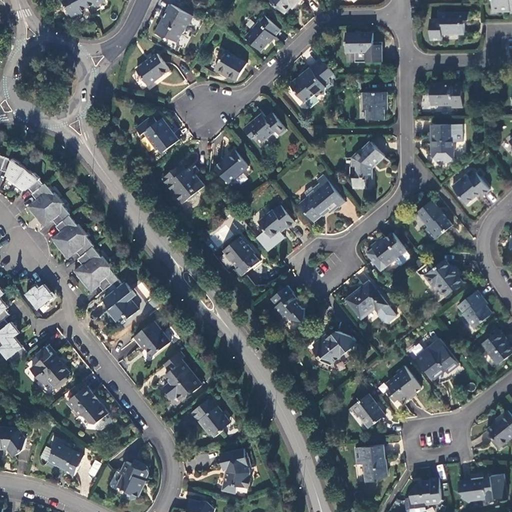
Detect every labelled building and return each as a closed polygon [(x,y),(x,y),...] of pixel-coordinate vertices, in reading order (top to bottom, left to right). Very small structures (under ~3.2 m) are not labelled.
[(62,0),(73,18),(82,14),(80,11),(93,4),(95,6),(103,2),(102,0),(62,0)] [(269,0),(284,14),(290,7),(292,9),(300,0),(269,0)] [(511,0),(491,0),(492,0),(492,10),(511,9),(511,0)] [(192,17),(170,5),(155,34),(164,38),(167,37),(174,42),(180,32),(182,31),(186,24),(188,25),(192,17)] [(468,13),(446,13),(445,14),(438,14),(438,19),(430,20),(431,40),(443,40),(443,32),(453,32),(453,35),(464,35),(464,24),(461,24),(460,22),(463,20),(468,20),(468,13)] [(279,29),(263,15),(257,21),(258,23),(245,38),(259,51),(279,29)] [(354,53),(354,63),(381,63),(381,43),(373,43),(373,34),(345,34),(345,53),(354,53)] [(246,64),(224,52),(214,70),(221,75),(222,73),(235,81),(246,64)] [(157,54),(136,70),(148,86),(168,70),(157,54)] [(328,79),(334,74),(321,58),(309,68),(310,69),(303,75),(304,76),(300,79),(299,78),(289,86),(296,94),(304,103),(315,95),(325,95),(325,88),(329,84),(329,80),(328,79)] [(462,108),(462,84),(451,84),(451,86),(444,85),(444,84),(430,84),(430,94),(433,95),(433,106),(451,106),(451,108),(462,108)] [(387,93),(363,94),(362,111),(366,112),(366,120),(385,120),(385,104),(387,104),(387,93)] [(262,114),(243,129),(251,139),(256,135),(262,142),(275,131),(279,135),(285,130),(273,113),(266,119),(262,114)] [(152,116),(136,129),(141,136),(145,133),(161,154),(179,140),(163,119),(157,123),(152,116)] [(453,126),(432,126),(432,158),(436,163),(449,163),(453,160),(453,126)] [(383,156),(371,143),(362,151),(360,150),(351,158),(352,167),(350,167),(350,178),(353,178),(353,188),(365,188),(366,179),(372,179),(371,167),(383,156)] [(248,167),(235,151),(226,158),(227,159),(215,169),(227,184),(248,167)] [(7,179),(14,184),(26,168),(20,163),(21,162),(13,158),(12,160),(6,157),(1,170),(7,172),(10,174),(7,179)] [(177,168),(163,179),(180,201),(185,202),(187,200),(191,201),(197,196),(197,192),(204,187),(196,175),(199,172),(193,164),(185,170),(186,172),(182,175),(177,168)] [(29,188),(33,193),(44,185),(39,180),(40,179),(35,173),(34,174),(26,168),(14,184),(23,191),(27,186),(28,188),(29,188)] [(490,191),(476,173),(469,179),(466,176),(452,187),(466,205),(480,194),(482,197),(490,191)] [(345,203),(323,176),(317,181),(319,184),(313,190),(315,193),(308,199),(307,198),(298,205),(313,223),(322,216),(320,215),(324,211),(326,214),(337,205),(339,208),(345,203)] [(30,211),(35,217),(57,199),(58,199),(46,183),(44,185),(33,193),(32,194),(37,200),(28,206),(31,210),(30,211)] [(303,193),(307,198),(308,199),(315,193),(313,190),(311,187),(303,193)] [(53,221),(57,226),(70,215),(57,199),(35,217),(41,224),(44,227),(53,221)] [(432,202),(417,214),(427,227),(423,230),(433,242),(452,226),(443,216),(441,218),(436,211),(438,209),(432,202)] [(294,224),(280,207),(274,212),(273,211),(258,223),(271,239),(285,228),(287,230),(294,224)] [(54,243),(60,250),(82,231),(70,215),(57,226),(56,227),(60,232),(52,239),(55,243),(54,243)] [(77,253),(81,258),(94,247),(82,231),(60,250),(65,256),(68,259),(77,253)] [(374,250),(367,255),(381,272),(394,261),(406,252),(407,252),(393,234),(381,244),(381,243),(373,249),(374,250)] [(260,262),(240,238),(223,252),(236,267),(235,268),(241,277),(260,262)] [(77,276),(82,282),(106,263),(94,247),(81,258),(78,260),(82,265),(74,271),(77,275),(77,276)] [(410,257),(406,252),(394,261),(398,266),(400,266),(409,259),(410,257)] [(445,261),(426,277),(435,289),(437,287),(446,297),(463,284),(458,278),(459,276),(452,267),(451,268),(445,261)] [(99,287),(103,292),(118,279),(106,263),(82,282),(87,289),(91,293),(99,287)] [(369,282),(346,300),(361,319),(375,310),(378,313),(387,306),(369,282)] [(126,283),(104,300),(110,309),(108,310),(118,321),(127,314),(130,317),(139,311),(131,300),(136,296),(126,283)] [(38,310),(54,297),(45,285),(39,289),(37,286),(26,295),(38,310)] [(287,287),(271,300),(277,307),(272,311),(280,321),(286,316),(290,322),(291,321),(303,322),(305,309),(302,309),(296,302),(298,300),(287,287)] [(477,293),(458,307),(464,315),(463,315),(474,329),(491,316),(481,303),(483,301),(477,293)] [(0,322),(4,319),(9,315),(5,310),(8,308),(0,297),(0,322)] [(396,317),(387,306),(378,313),(377,314),(384,323),(388,323),(396,317)] [(0,339),(4,345),(14,337),(19,333),(11,323),(9,325),(4,319),(0,322),(0,339)] [(170,342),(154,321),(134,337),(141,346),(143,345),(152,356),(170,342)] [(331,365),(356,346),(350,338),(336,332),(333,341),(329,339),(327,336),(313,347),(315,349),(313,351),(321,360),(331,365)] [(499,332),(482,345),(498,366),(511,354),(511,351),(504,341),(505,340),(499,332)] [(0,348),(0,350),(11,365),(26,353),(14,337),(4,345),(0,348)] [(440,340),(416,359),(433,380),(445,371),(447,374),(458,365),(440,340)] [(54,354),(47,346),(37,355),(42,360),(32,369),(40,379),(44,375),(51,382),(58,390),(68,379),(66,377),(70,373),(60,361),(58,362),(53,357),(54,354)] [(181,359),(177,354),(164,364),(170,372),(165,376),(170,383),(164,389),(172,399),(176,397),(180,400),(190,392),(194,392),(202,385),(181,359)] [(421,390),(404,368),(398,373),(399,375),(386,385),(390,390),(386,393),(394,403),(398,401),(402,405),(409,399),(408,397),(413,393),(415,395),(421,390)] [(47,386),(51,382),(44,375),(40,379),(47,386)] [(109,414),(82,381),(70,390),(75,396),(68,402),(74,409),(75,409),(81,416),(85,416),(91,423),(96,424),(109,414)] [(385,417),(369,395),(351,409),(358,419),(361,417),(370,429),(385,417)] [(213,396),(192,413),(197,419),(201,420),(206,426),(206,430),(210,435),(214,435),(215,437),(224,430),(223,429),(229,425),(222,415),(222,412),(218,407),(220,404),(213,396)] [(511,438),(511,416),(508,412),(499,419),(500,421),(487,431),(500,448),(511,438)] [(19,428),(0,427),(0,448),(8,449),(14,456),(24,449),(26,438),(19,428)] [(74,476),(84,456),(65,447),(64,444),(58,442),(54,450),(54,452),(50,462),(66,470),(65,472),(74,476)] [(383,447),(355,450),(357,467),(364,466),(366,484),(376,483),(376,480),(387,478),(383,447)] [(245,449),(220,454),(222,464),(225,464),(227,472),(223,490),(236,493),(237,486),(248,488),(251,478),(249,478),(250,472),(249,468),(251,467),(249,457),(247,458),(245,449)] [(132,465),(126,462),(121,473),(123,474),(117,487),(124,490),(122,495),(132,500),(137,498),(142,487),(141,486),(148,472),(146,467),(134,461),(132,465)] [(507,499),(504,476),(491,477),(491,479),(487,480),(487,476),(483,476),(471,477),(472,482),(458,484),(460,493),(463,496),(462,499),(469,505),(471,502),(479,501),(480,505),(494,502),(494,500),(507,499)] [(421,486),(418,483),(410,494),(410,500),(406,500),(405,503),(405,511),(425,511),(425,507),(439,506),(441,502),(438,480),(429,481),(429,485),(421,486)] [(202,502),(191,500),(188,511),(186,511),(185,511),(214,511),(215,509),(208,502),(206,504),(202,503),(202,502)]
